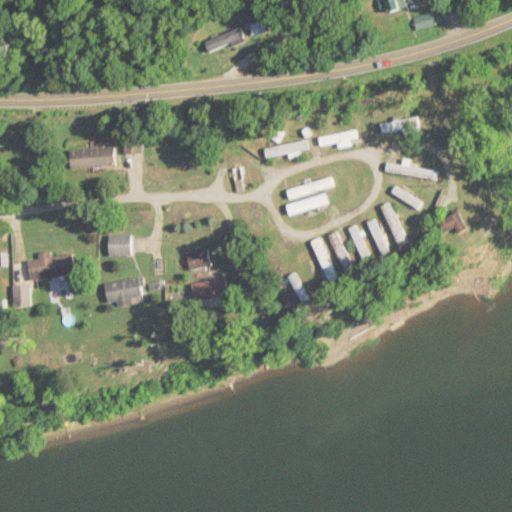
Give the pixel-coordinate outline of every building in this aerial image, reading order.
[(433,27),(432,17),(413,20),(414,29),(433,27)] [(220,55),(251,40),(246,28),(214,44),(220,55)] [(418,128),(417,118),(379,122),(380,132),(418,128)] [(144,154),(144,139),(129,140),(130,155),(144,154)] [(309,151),(306,139),(263,149),(266,161),(309,151)] [(75,152),(77,170),(121,166),(120,148),(75,152)] [(457,159),(447,161),(454,192),(463,190),(457,159)] [(384,174),(434,179),(435,169),(385,164),(384,174)] [(287,201),(333,187),(330,177),(284,192),(287,201)] [(397,192),(423,210),(428,203),(401,185),(397,192)] [(328,205),(325,194),(284,207),(287,217),(328,205)] [(384,209),(408,248),(418,242),(394,203),(384,209)] [(456,240),(476,231),(468,213),(449,221),(456,240)] [(372,223),(390,255),(398,250),(380,218),(372,223)] [(355,228),(372,269),(382,265),(365,224),(355,228)] [(367,271),(341,232),(332,238),(358,277),(367,271)] [(137,257),(137,235),(113,235),(113,257),(137,257)] [(218,266),(213,249),(193,255),(197,272),(218,266)] [(35,283),(81,279),(79,256),(55,258),(55,254),(43,255),(44,261),(33,262),(35,283)] [(329,290),(315,255),(303,260),(317,295),(329,290)] [(112,283),(114,305),(150,302),(148,280),(112,283)] [(199,283),(201,301),(235,298),(234,280),(199,283)]
